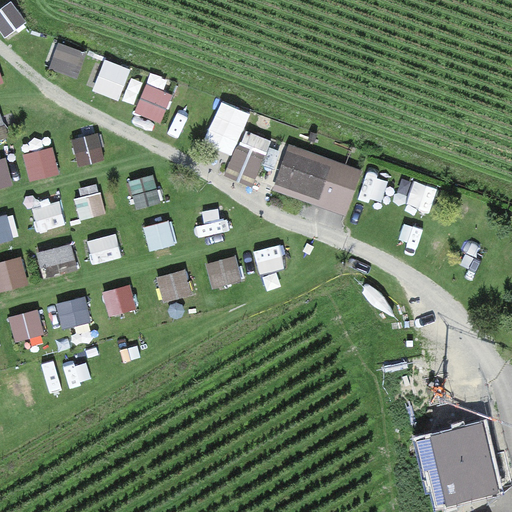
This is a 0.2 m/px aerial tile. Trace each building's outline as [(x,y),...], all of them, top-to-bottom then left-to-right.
[(13,0),(10,0),(0,7),(0,24),(8,36),(29,21),(13,0)] [(60,41),(51,65),(79,76),(88,51),(60,41)] [(121,99),(133,68),(107,58),(95,89),(121,99)] [(167,120),(173,89),(145,84),(139,115),(167,120)] [(223,100),(210,129),(240,142),(253,113),(223,100)] [(0,139),(11,136),(3,110),(0,111),(0,139)] [(245,127),(229,169),(258,180),(273,138),(245,127)] [(75,137),(80,164),(106,160),(102,132),(75,137)] [(56,146),(26,153),(32,180),(62,173),(56,146)] [(336,171),(294,152),(279,184),(322,203),(336,171)] [(0,187),(14,185),(10,157),(0,158),(0,187)] [(136,206),(162,202),(158,175),(132,178),(136,206)] [(76,187),(84,218),(108,212),(100,181),(76,187)] [(62,199),(34,205),(39,229),(67,223),(62,199)] [(200,209),(206,234),(230,228),(224,203),(200,209)] [(0,213),(0,240),(15,236),(8,211),(0,213)] [(152,249),(177,242),(170,219),(146,226),(152,249)] [(119,232),(90,236),(94,261),(123,257),(119,232)] [(39,250),(46,276),(80,268),(74,242),(39,250)] [(260,270),(284,267),(281,245),(258,248),(260,270)] [(237,253),(208,260),(214,286),(243,280),(237,253)] [(24,254),(0,259),(0,290),(31,284),(24,254)] [(163,300),(193,296),(190,269),(160,273),(163,300)] [(105,287),(111,315),(140,309),(134,281),(105,287)] [(88,295),(59,299),(63,327),(92,323),(88,295)] [(40,306),(10,315),(18,341),(48,332),(40,306)] [(425,361),(389,368),(400,426),(437,418),(425,361)] [(511,460),(501,409),(436,422),(454,505),(511,492),(511,460)]
